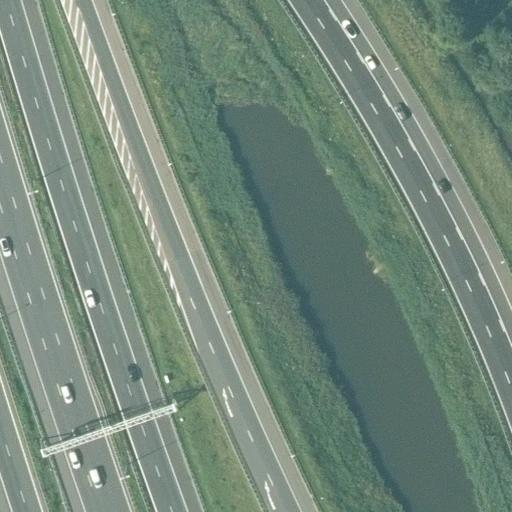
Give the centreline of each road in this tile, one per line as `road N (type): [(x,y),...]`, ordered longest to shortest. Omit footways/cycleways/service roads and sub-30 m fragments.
road 1 (motorway): [(281,511),(186,295),(84,0)]
road 2 (motorway): [(171,511),(5,0)]
road 3 (motorway): [(511,370),(428,189),(312,0)]
road 4 (motorway): [(0,181),(108,511)]
